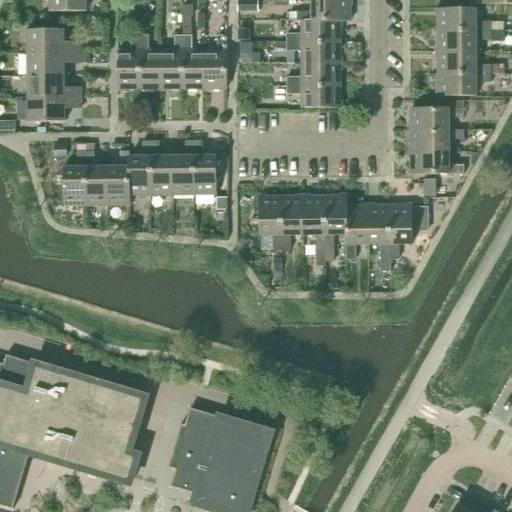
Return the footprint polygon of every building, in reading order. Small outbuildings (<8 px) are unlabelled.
[(50,0),(51,11),(87,11),(86,0),(50,0)] [(258,13),(257,0),(237,0),(238,13),(258,13)] [(311,0),(312,13),(297,13),(289,13),(289,21),(302,21),(340,21),(340,22),(349,22),(349,0),(311,0)] [(193,6),(183,6),(183,36),(191,36),(191,17),(193,17),(193,6)] [(437,10),(437,31),(490,31),(490,22),(475,22),(475,10),(437,10)] [(287,35),(287,43),(340,43),(340,22),(340,21),(302,21),(302,35),(287,35)] [(29,54),(80,53),(80,42),(64,42),(64,30),(28,30),(29,54)] [(437,31),(438,52),(475,52),(475,39),(491,39),(490,31),(437,31)] [(238,32),(238,45),(250,45),(250,32),(238,32)] [(139,89),(139,36),(131,36),(131,51),(118,51),(118,89),(139,89)] [(149,36),(139,36),(139,89),(161,89),(161,51),(149,51),(149,36)] [(183,89),(183,36),(174,36),(174,51),(161,51),(161,89),(183,89)] [(191,36),(183,36),(183,89),(204,89),(204,51),(192,51),(191,36)] [(217,51),(204,51),(204,89),(226,89),(226,36),(217,36),(217,51)] [(286,43),(275,43),(276,52),(286,52),(286,43)] [(340,43),(287,43),(287,52),(301,52),(301,65),(339,65),(340,43)] [(475,52),(438,52),(438,74),(490,74),(490,65),(475,65),(475,52)] [(80,63),(80,53),(29,54),(29,77),(64,76),(64,63),(80,63)] [(89,53),(80,53),(80,63),(89,63),(89,53)] [(339,65),(301,65),(301,78),(286,78),(286,86),(339,87),(339,65)] [(490,65),(490,74),(504,74),(504,65),(490,65)] [(490,74),(438,74),(438,96),(476,96),(476,83),(490,83),(490,74)] [(64,76),(29,77),(29,100),(81,99),(81,88),(64,88),(64,76)] [(286,86),(286,95),(302,95),(302,108),(339,108),(339,87),(286,86)] [(81,108),(81,99),(29,100),(29,122),(65,121),(65,108),(81,108)] [(410,109),(410,131),(449,131),(449,118),(464,118),(464,109),(410,109)] [(410,153),(449,152),(448,140),(463,140),(463,131),(449,131),(410,131),(410,153)] [(151,194),(151,142),(142,142),(142,157),(129,157),(129,194),(130,194),(151,194)] [(160,142),(151,142),(151,194),(172,194),(172,157),(160,157),(160,142)] [(185,157),(172,157),(172,194),(194,194),(194,142),(185,142),(185,157)] [(203,142),(194,142),(194,194),(216,194),(216,156),(203,156),(203,142)] [(78,153),(86,153),(86,144),(77,144),(78,153)] [(86,144),(86,153),(95,153),(95,144),(86,144)] [(67,158),(67,145),(54,145),(54,147),(54,158),(67,158)] [(54,158),(54,147),(38,147),(38,160),(54,160),(54,158)] [(129,157),(129,152),(121,152),(121,167),(108,167),(108,205),(130,205),(130,194),(129,194),(129,157)] [(449,165),(449,152),(410,153),(410,175),(464,174),(463,165),(449,165)] [(87,205),(86,153),(78,153),(78,168),(64,168),(64,173),(65,186),(65,205),(87,205)] [(95,153),(86,153),(87,205),(108,205),(108,167),(95,167),(95,153)] [(53,187),(65,186),(64,173),(56,174),(54,176),(53,187)] [(424,180),(425,198),(436,197),(436,179),(424,180)] [(216,196),(216,211),(228,211),(228,196),(216,196)] [(334,234),(347,234),(346,207),(347,207),(347,197),(324,198),(325,250),(327,250),(334,250),(334,234)] [(273,250),(282,250),(281,198),(259,198),(260,236),(273,235),(273,250)] [(281,198),(282,250),(291,250),(290,235),(304,235),(303,198),(281,198)] [(317,250),(325,250),(324,198),(303,198),(304,235),(317,235),(317,250)] [(346,207),(347,234),(347,259),(356,259),(356,245),(369,245),(368,206),(347,207),(346,207)] [(368,206),(369,245),(381,244),(382,259),(390,259),(390,206),(368,206)] [(390,206),(390,259),(399,259),(398,244),(412,244),(412,232),(429,232),(428,207),(412,207),(412,206),(390,206)] [(317,250),(317,267),(325,267),(325,250),(317,250)] [(334,250),(327,250),(327,261),(335,261),(335,250),(334,250)] [(9,357),(6,366),(0,363),(0,506),(14,511),(30,455),(131,485),(140,455),(131,453),(147,397),(9,357)] [(229,511),(246,511),(269,433),(192,411),(168,494),(229,511)] [(470,511),(464,508),(466,506),(459,502),(452,511),(470,511)]
